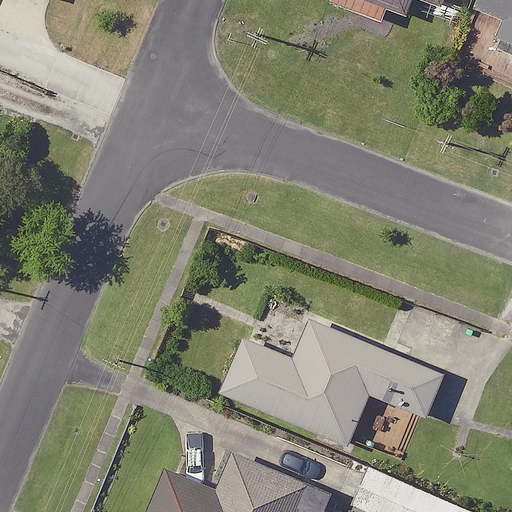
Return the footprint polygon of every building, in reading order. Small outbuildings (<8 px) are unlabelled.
[(439,0),(327,0),(377,16),(381,4),(402,10),(405,0),(435,0),(439,1),(439,0)] [(511,0),(467,0),(467,2),(499,15),(488,42),(511,51),(511,0)] [(440,369),(273,297),(255,339),(242,334),(219,386),(343,439),(365,388),(421,412),(440,369)] [(316,511),(326,488),(229,447),(213,487),(168,468),(149,511),(316,511)] [(471,511),(473,508),(366,461),(349,500),(375,511),(471,511)]
